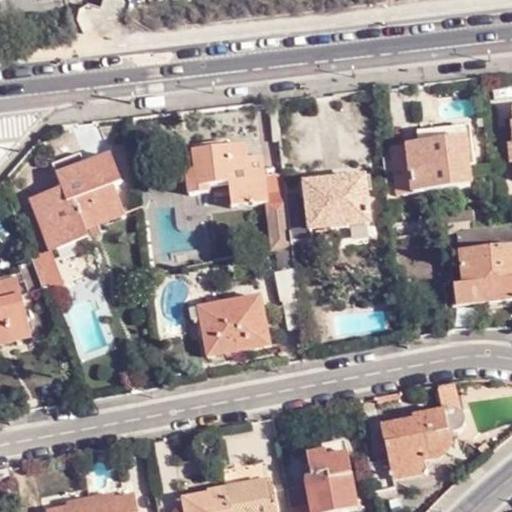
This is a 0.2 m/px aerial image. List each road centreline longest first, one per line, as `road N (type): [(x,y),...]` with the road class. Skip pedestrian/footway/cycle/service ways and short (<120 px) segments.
road 1 (residential): [(511,359),(466,356),(0,445)]
road 2 (tertiary): [(511,31),(0,89)]
